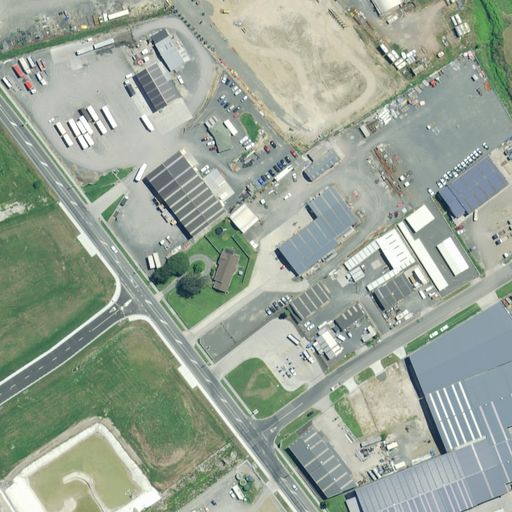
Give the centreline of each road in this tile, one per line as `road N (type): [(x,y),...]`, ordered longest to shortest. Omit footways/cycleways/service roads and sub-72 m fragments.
road 1 (residential): [(253,438),(511,273)]
road 2 (tertiary): [(142,294),(0,107)]
road 3 (tertiary): [(253,438),(142,294)]
road 4 (residential): [(0,393),(142,294)]
